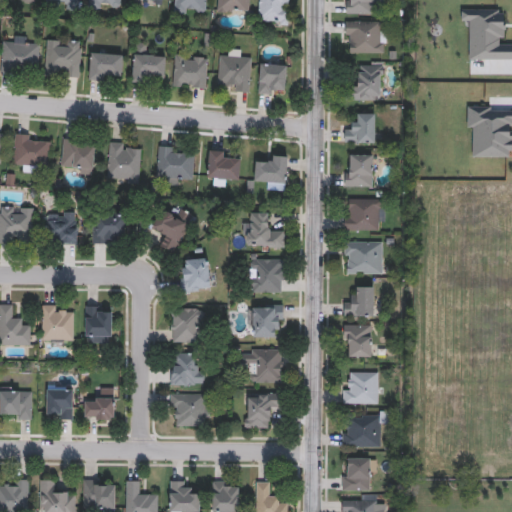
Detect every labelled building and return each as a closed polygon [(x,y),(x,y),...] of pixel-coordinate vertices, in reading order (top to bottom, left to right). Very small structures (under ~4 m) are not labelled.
[(77,0),(77,8),(43,6),(43,0),(77,0)] [(119,0),(119,12),(87,10),(87,0),(119,0)] [(205,0),(205,16),(173,14),(173,0),(205,0)] [(244,15),(217,15),(217,0),(249,0),(249,1),(244,1),(244,15)] [(258,24),(259,0),(287,0),(286,25),(258,24)] [(345,1),(350,1),(350,0),(372,0),(372,15),(345,15),(345,1)] [(344,23),(384,23),(384,55),(353,55),(353,45),(344,45),(344,23)] [(0,73),(0,46),(10,46),(10,38),(28,38),(28,47),(38,47),(37,74),(0,73)] [(80,42),(78,79),(44,78),(45,41),(80,42)] [(131,85),(132,45),(145,45),(144,56),(164,57),(163,78),(152,78),(152,86),(131,85)] [(248,95),(225,93),(225,85),(216,84),(218,58),(227,59),(228,51),(241,52),(240,61),(251,62),(248,95)] [(122,56),(120,75),(109,75),(109,83),(87,82),(89,54),(122,56)] [(206,90),(172,89),(172,57),(206,57),(206,90)] [(346,102),(346,89),(358,89),(358,64),(381,64),(381,102),(346,102)] [(257,96),(258,66),(285,66),(284,91),(275,91),(275,97),(257,96)] [(343,145),(343,125),(353,125),(353,115),(373,115),(373,145),(343,145)] [(21,174),(22,167),(12,166),(13,137),(49,138),(48,167),(36,167),(35,174),(21,174)] [(72,168),(60,167),(62,140),(95,143),(91,177),(71,175),(72,168)] [(140,146),(138,185),(106,184),(108,144),(140,146)] [(156,177),(156,150),(193,151),(192,180),(181,180),(181,188),(164,187),(164,178),(156,177)] [(237,182),(206,180),(208,152),(230,153),(229,161),(239,162),(237,182)] [(253,184),(253,165),(265,165),(265,157),(286,158),(285,185),(253,184)] [(372,157),(372,189),(344,189),(344,157),(372,157)] [(343,232),(343,201),(381,201),(381,232),(343,232)] [(191,216),(173,254),(161,248),(166,238),(150,231),(159,211),(171,217),(175,208),(191,216)] [(0,242),(0,209),(32,209),(32,242),(0,242)] [(76,214),(76,246),(54,246),(54,238),(45,238),(45,214),(76,214)] [(283,232),(283,249),(246,249),(246,214),(268,214),(268,232),(283,232)] [(112,236),(112,246),(91,246),(91,216),(123,216),(123,236),(112,236)] [(381,276),(342,276),(343,243),(381,244),(381,276)] [(177,273),(186,272),(185,261),(207,259),(211,292),(180,295),(177,273)] [(283,261),(283,294),(249,294),(249,261),(283,261)] [(372,318),(342,318),(342,299),(352,299),(352,288),(372,288),(372,318)] [(0,346),(0,306),(10,306),(10,316),(18,316),(18,327),(29,327),(29,346),(0,346)] [(251,340),(251,306),(281,307),(281,330),(272,330),(272,340),(251,340)] [(40,307),(62,307),(62,316),(73,316),(73,347),(40,347),(40,307)] [(111,308),(111,346),(84,346),(84,308),(111,308)] [(170,310),(202,310),(202,344),(170,344),(170,310)] [(370,359),(342,359),(342,326),(370,326),(370,359)] [(282,384),(249,384),(249,366),(238,366),(238,351),(282,351),(282,384)] [(191,365),(202,365),(202,387),(170,387),(170,354),(191,354),(191,365)] [(377,374),(377,406),(342,406),(342,374),(377,374)] [(0,391),(30,391),(30,420),(0,420),(0,391)] [(71,392),(71,421),(45,421),(45,392),(71,392)] [(104,392),(112,392),(112,422),(82,422),(82,400),(104,400),(104,392)] [(268,430),(243,430),(243,395),(279,395),(279,408),(268,408),(268,430)] [(169,418),(169,396),(206,396),(206,428),(177,428),(177,418),(169,418)] [(341,449),(342,416),(387,416),(386,427),(379,427),(378,449),(341,449)] [(0,511),(0,482),(27,482),(27,511),(0,511)] [(74,493),(74,511),(39,511),(39,482),(52,482),(52,493),(74,493)] [(81,511),(81,483),(114,483),(114,511),(81,511)] [(124,511),(124,483),(136,483),(136,493),(156,493),(156,511),(124,511)] [(169,511),(169,483),(188,483),(188,493),(199,493),(199,511),(169,511)] [(211,511),(211,483),(230,483),(230,491),(238,491),(238,511),(211,511)] [(287,505),(286,511),(254,511),(254,484),(266,484),(266,493),(276,493),(276,505),(287,505)] [(375,501),(375,511),(342,511),(342,501),(375,501)]
